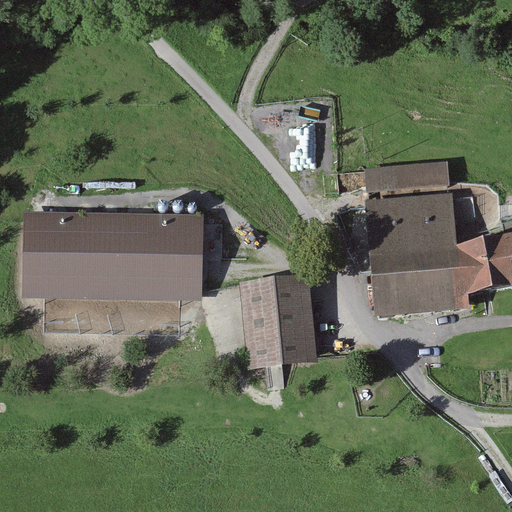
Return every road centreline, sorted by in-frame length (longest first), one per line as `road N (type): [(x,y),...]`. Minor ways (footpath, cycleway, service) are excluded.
road 1 (track): [(114,0),(241,129),(411,377),(470,431)]
road 2 (track): [(241,129),(248,90),(292,13),(313,0)]
